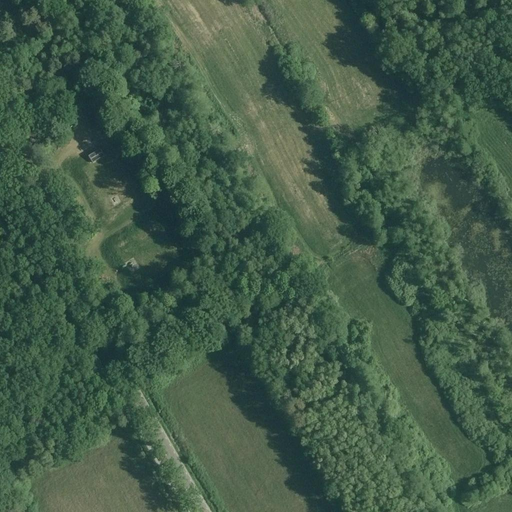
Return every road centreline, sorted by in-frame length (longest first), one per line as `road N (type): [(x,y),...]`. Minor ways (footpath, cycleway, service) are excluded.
road 1 (tertiary): [(203,511),(0,162)]
road 2 (track): [(10,180),(66,179),(96,224),(97,255),(115,281)]
